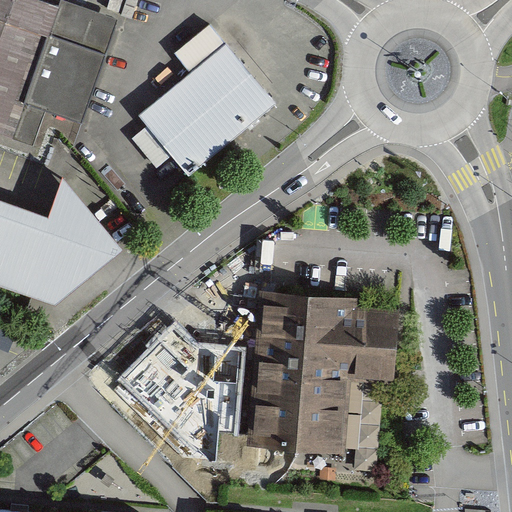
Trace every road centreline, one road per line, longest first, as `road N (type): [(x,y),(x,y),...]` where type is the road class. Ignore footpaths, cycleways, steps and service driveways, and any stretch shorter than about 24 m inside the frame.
road 1 (secondary): [(0,410),(381,109)]
road 2 (tertiary): [(511,325),(490,192),(444,117)]
